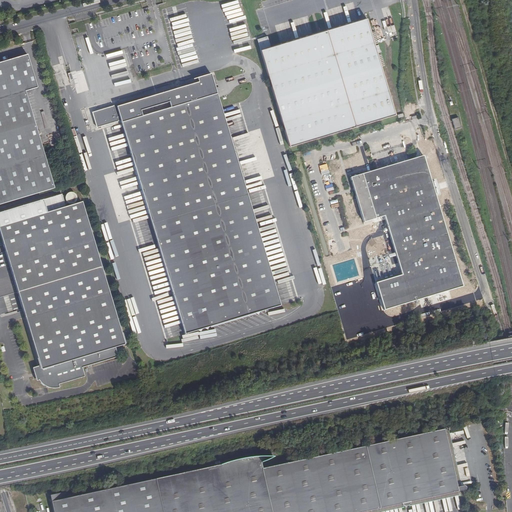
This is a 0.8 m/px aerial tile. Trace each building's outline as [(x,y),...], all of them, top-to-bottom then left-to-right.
[(267,36),(257,39),(289,146),(395,114),(366,18),(270,47),(267,36)] [(27,55),(0,62),(0,204),(54,189),(25,91),(37,88),(27,55)] [(116,107),(120,121),(185,334),(280,306),(211,74),(196,78),(198,83),(116,107)] [(98,111),(93,112),(98,128),(118,122),(114,108),(99,112),(98,111)] [(458,119),(452,121),(455,131),(461,129),(458,119)] [(384,310),(463,287),(423,156),(350,178),(363,221),(383,215),(401,275),(376,283),(384,310)] [(451,183),(458,180),(455,173),(448,175),(451,183)] [(75,194),(74,193),(72,192),(71,192),(69,192),(68,193),(67,194),(66,195),(65,196),(65,198),(65,199),(65,200),(66,201),(67,202),(67,203),(68,203),(69,204),(70,204),(72,204),(73,204),(74,203),(75,203),(76,202),(76,201),(77,200),(77,199),(77,197),(77,196),(76,195),(76,194),(75,194)] [(62,194),(0,212),(0,233),(42,374),(38,375),(35,376),(35,377),(37,377),(37,379),(40,383),(43,386),(45,387),(49,388),(53,389),(56,388),(59,387),(58,384),(84,376),(82,367),(118,356),(115,347),(125,344),(82,202),(66,207),(62,194)] [(407,503),(458,492),(444,429),(263,468),(260,456),(220,465),(155,479),(65,499),(51,502),(53,511),(364,511),(401,504),(401,505),(402,506),(403,507),(404,507),(405,507),(406,506),(407,505),(407,504),(407,503)] [(50,495),(51,502),(65,499),(64,492),(50,495)]
